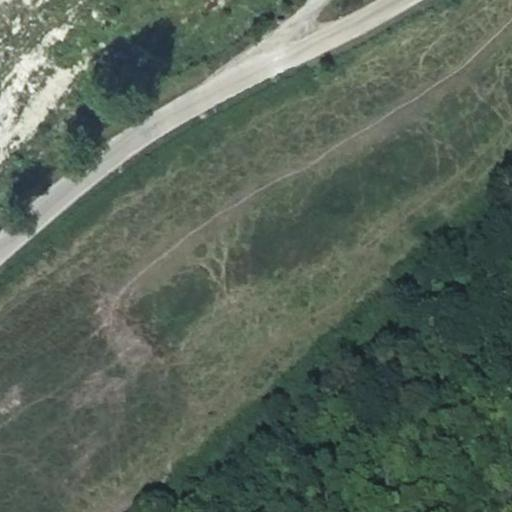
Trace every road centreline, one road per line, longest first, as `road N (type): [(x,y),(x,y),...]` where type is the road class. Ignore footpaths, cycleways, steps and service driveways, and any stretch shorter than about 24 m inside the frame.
road 1 (tertiary): [(0,236),(143,116),(248,65)]
road 2 (tertiary): [(248,65),(375,0)]
